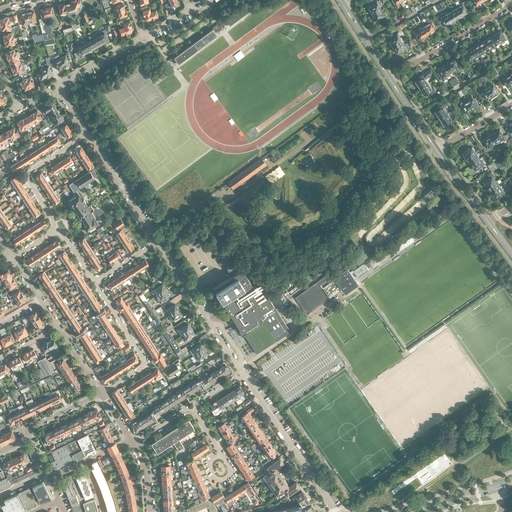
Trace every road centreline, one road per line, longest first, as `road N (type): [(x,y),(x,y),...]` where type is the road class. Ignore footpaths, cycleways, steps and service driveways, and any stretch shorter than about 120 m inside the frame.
road 1 (residential): [(336,511),(243,374)]
road 2 (residential): [(243,374),(157,241)]
road 3 (residential): [(100,393),(145,362),(94,282)]
road 4 (residential): [(388,77),(511,3)]
road 5 (residential): [(57,229),(27,173),(86,132)]
road 6 (residential): [(157,241),(86,132)]
